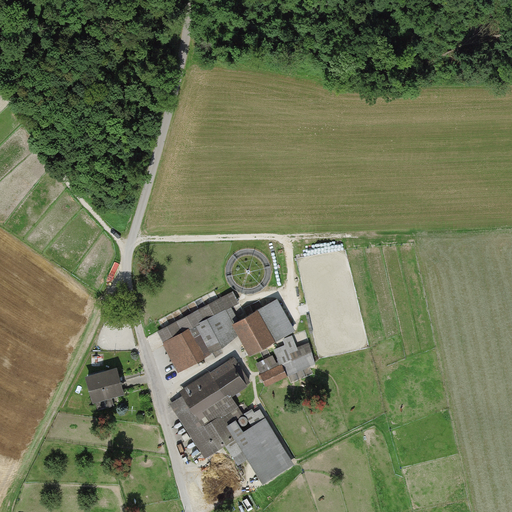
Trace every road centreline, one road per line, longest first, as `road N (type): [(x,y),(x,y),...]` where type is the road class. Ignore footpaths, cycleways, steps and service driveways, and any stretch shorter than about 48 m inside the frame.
road 1 (unclassified): [(192,0),(185,52),(124,266),(191,511)]
road 2 (track): [(132,239),(511,230)]
road 3 (track): [(6,511),(124,266)]
road 4 (track): [(388,416),(214,511)]
road 5 (track): [(297,463),(233,346)]
